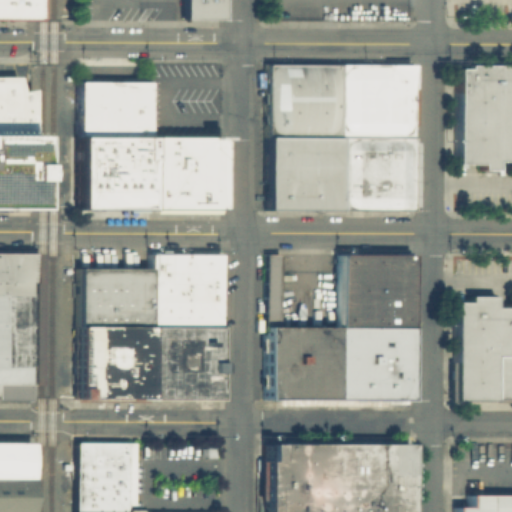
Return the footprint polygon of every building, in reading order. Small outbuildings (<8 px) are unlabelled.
[(0,0),(0,18),(29,18),(29,0),(0,0)] [(219,0),(219,17),(178,17),(178,0),(219,0)] [(266,209),(409,211),(409,206),(414,205),(415,141),(409,141),(409,62),(265,62),(266,209)] [(450,164),(475,165),(475,171),(491,171),(491,160),(504,160),(504,164),(511,164),(511,64),(461,64),(461,68),(451,68),(450,164)] [(29,88),(16,90),(14,75),(0,75),(0,133),(29,134),(29,88)] [(149,138),(149,81),(77,81),(77,137),(149,138)] [(0,133),(0,207),(28,207),(29,134),(0,133)] [(77,137),(149,138),(149,211),(76,210),(77,137)] [(149,211),(221,211),(221,138),(149,138),(149,211)] [(259,255),(262,398),(406,400),(411,249),(335,248),(336,326),(277,326),(278,255),(259,255)] [(0,384),(31,385),(31,252),(0,251),(0,384)] [(220,324),(147,324),(147,266),(147,252),(220,252),(220,324)] [(147,266),(147,324),(74,324),(74,266),(147,266)] [(452,302),(452,401),(489,401),(489,398),(510,398),(510,402),(511,402),(511,302),(506,302),(505,307),(492,307),(492,295),(463,295),(463,302),(452,302)] [(147,324),(148,398),(74,398),(74,324),(147,324)] [(220,324),(220,397),(148,398),(147,324),(220,324)] [(0,441),(0,511),(29,511),(30,441),(0,441)] [(72,511),(72,443),(125,443),(125,511),(72,511)] [(260,445),(259,511),(406,511),(406,444),(260,445)] [(452,508),(452,511),(511,511),(511,495),(466,495),(466,508),(452,508)]
